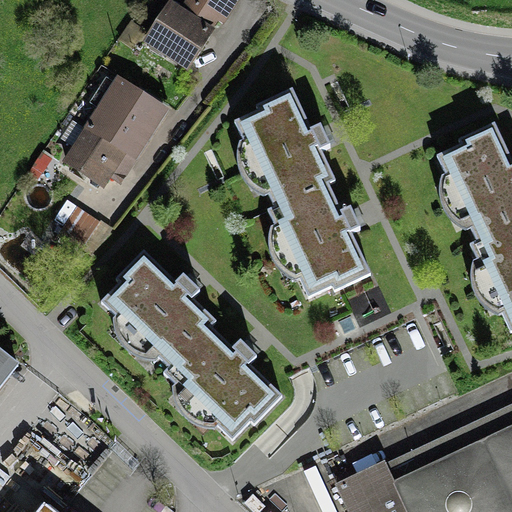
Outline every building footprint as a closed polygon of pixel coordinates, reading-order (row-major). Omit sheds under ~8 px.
[(172,7),(148,42),(185,66),(216,19),(222,23),(236,0),(198,0),(191,12),(184,8),(181,13),(172,7)] [(165,112),(118,82),(67,161),(100,183),(106,174),(119,182),(165,112)] [(259,112),(235,123),(246,147),(248,145),(269,191),(266,192),(274,209),(268,212),(276,231),(279,229),(301,275),(297,276),(308,299),(332,288),(334,293),(370,276),(351,235),(360,230),(351,210),(342,214),(329,186),(336,183),(322,152),(330,148),(321,128),(312,132),(293,91),(257,108),(259,112)] [(511,161),(495,125),(458,142),(460,146),(436,157),(447,181),(450,179),(472,225),(468,226),(476,244),(470,247),(478,265),(482,263),(504,309),(500,311),(511,333),(511,332),(511,161)] [(99,222),(76,207),(62,229),(85,244),(99,222)] [(119,284),(101,303),(119,320),(122,317),(158,353),(155,356),(169,369),(163,374),(178,389),(180,387),(217,422),(215,424),(232,441),(250,423),(254,426),(282,398),(249,366),(256,359),(240,344),(233,350),(211,328),(216,323),(193,301),(200,294),(183,277),(176,284),(144,253),(116,281),(119,284)] [(0,388),(17,367),(0,353),(0,388)] [(511,511),(511,404),(339,485),(351,511),(511,511)]
